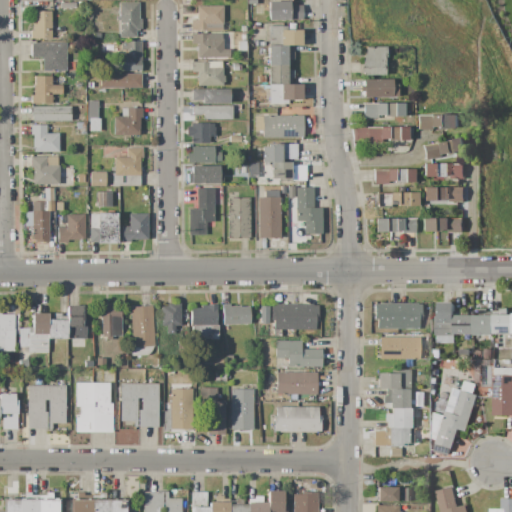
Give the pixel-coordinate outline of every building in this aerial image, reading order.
[(118,2),(138,2),(138,19),(140,19),(140,31),(135,31),(135,38),(118,38),(118,2)] [(268,2),(289,2),(289,6),(302,6),(302,21),(284,21),(284,22),(280,22),(280,21),(268,21),(268,2)] [(191,20),(196,20),(196,6),(221,6),(222,31),(191,31),(191,20)] [(34,12),(50,12),(50,39),(30,39),(30,31),(32,31),(32,20),(34,20),(34,12)] [(268,27),(280,27),(280,30),(301,30),(301,46),(290,46),(268,46),(268,27)] [(191,34),(221,34),(221,39),(222,39),(222,49),(228,49),(228,58),(221,58),(221,59),(218,59),(218,58),(217,58),(197,58),(197,45),(191,45),(191,34)] [(127,42),(140,42),(140,63),(141,63),(141,68),(140,68),(140,71),(116,71),(116,54),(127,54),(127,42)] [(237,42),(245,42),(245,51),(237,51),(237,42)] [(30,43),(66,43),(66,57),(66,62),(75,62),(75,70),(66,70),(66,71),(42,71),(42,57),(30,57),(30,43)] [(268,46),(290,46),(290,52),(293,52),(293,60),(287,60),(287,65),(268,65),(268,46)] [(360,47),(386,47),(386,49),(391,49),(391,56),(386,56),(386,64),(385,64),(385,75),(360,75),(360,47)] [(191,62),(207,62),(207,61),(222,61),(222,76),(224,76),(224,83),(222,83),(222,86),(198,86),(197,73),(191,73),(191,62)] [(268,65),(287,65),(287,70),(293,70),(293,78),(287,78),(287,85),(269,85),(268,85),(268,65)] [(99,74),(140,74),(140,88),(123,88),(123,89),(117,89),(117,88),(99,88),(99,74)] [(33,76),(51,76),(51,85),(62,85),(62,95),(51,95),(51,104),(31,104),(31,96),(33,96),(33,76)] [(363,80),(392,80),(392,85),(398,85),(398,96),(392,96),(392,97),(363,97),(363,96),(361,96),(361,92),(359,92),(359,85),(362,85),(362,81),(363,81),(363,80)] [(269,85),(287,85),(302,84),(302,103),(287,103),(287,104),(269,104),(269,85)] [(191,90),(229,89),(229,104),(201,104),(201,100),(191,100),(191,90)] [(87,101),(97,101),(97,119),(99,119),(99,124),(98,124),(98,132),(89,132),(89,122),(86,122),(87,101)] [(363,104),(404,104),(404,117),(383,117),(383,116),(381,116),(381,117),(378,117),(378,115),(375,115),(375,118),(363,118),(363,104)] [(191,106),(231,106),(231,120),(202,120),(202,115),(191,115),(191,106)] [(30,107),(70,107),(70,122),(30,122),(30,107)] [(114,117),(121,117),(121,109),(126,109),(126,108),(141,108),(141,118),(139,118),(138,130),(137,130),(137,135),(114,135),(114,117)] [(418,115),(438,115),(438,114),(448,114),(448,116),(458,116),(458,129),(447,129),(447,130),(437,130),(437,129),(435,129),(435,127),(432,127),(432,130),(418,130),(418,115)] [(262,116),(302,116),(302,138),(262,138),(262,131),(254,131),(254,117),(262,117),(262,116)] [(190,124),(208,124),(212,124),(212,128),(214,128),(214,137),(208,137),(208,143),(190,143),(190,137),(186,137),(186,126),(190,126),(190,124)] [(30,125),(46,125),(46,133),(58,133),(58,152),(33,152),(33,135),(30,135),(30,125)] [(351,128),(408,128),(412,128),(412,136),(408,136),(408,140),(387,141),(387,139),(381,139),(381,143),(366,143),(366,141),(351,141),(351,128)] [(422,146),(463,138),(466,151),(461,152),(461,155),(451,157),(451,154),(445,155),(445,154),(443,154),(443,155),(439,156),(440,156),(425,159),(422,146)] [(268,144),(296,144),(296,160),(282,160),(282,163),(271,162),(261,162),(261,147),(268,147),(268,144)] [(112,186),(112,175),(113,176),(114,157),(126,157),(126,147),(141,148),(141,159),(139,159),(139,186),(112,186)] [(190,147),(214,147),(214,153),(220,153),(220,161),(214,161),(214,163),(190,163),(190,162),(186,162),(186,153),(190,153),(190,147)] [(86,151),(87,151),(87,149),(93,149),(93,151),(94,151),(94,160),(86,160),(86,151)] [(30,157),(57,157),(57,167),(59,167),(59,184),(33,184),(33,167),(30,167),(30,157)] [(271,162),(282,163),(291,163),(291,165),(305,166),(305,181),(291,181),(277,181),(278,178),(276,178),(276,179),(272,179),(272,178),(270,178),(271,162)] [(248,163),(258,164),(257,171),(260,171),(260,175),(257,175),(257,178),(252,178),(248,178),(248,163)] [(241,164),(248,164),(247,173),(240,173),(241,164)] [(423,164),(451,164),(465,164),(465,178),(449,178),(449,176),(443,176),(444,177),(423,177),(423,164)] [(191,166),(218,166),(218,173),(222,173),(222,181),(218,181),(218,184),(205,184),(205,185),(193,185),(193,184),(189,184),(189,182),(186,182),(186,173),(191,173),(191,166)] [(373,171),(386,171),(386,169),(413,169),(413,182),(393,182),(393,181),(387,181),(387,184),(373,184),(373,171)] [(90,172),(105,173),(104,187),(89,186),(90,178),(87,178),(87,172),(90,172)] [(423,188),(450,187),(450,188),(464,188),(464,202),(467,202),(467,209),(458,209),(457,202),(450,203),(450,200),(443,200),(443,201),(424,201),(423,188)] [(32,202),(44,202),(44,199),(39,199),(39,194),(44,194),(44,188),(53,189),(53,207),(45,207),(45,211),(48,211),(48,235),(47,235),(47,243),(35,243),(35,240),(31,240),(32,202)] [(295,188),(312,188),(312,208),(321,208),(321,234),(304,234),(304,221),(295,222),(295,188)] [(187,209),(197,209),(197,189),(213,189),(213,222),(205,222),(205,236),(187,236),(187,209)] [(257,198),(264,198),(264,190),(278,190),(278,198),(280,198),(280,239),(257,239),(257,198)] [(95,193),(111,193),(111,207),(95,207),(95,193)] [(376,193),(417,193),(417,206),(406,206),(406,207),(396,207),(396,205),(391,205),(391,208),(376,208),(376,193)] [(226,198),(249,197),(249,239),(227,239),(226,198)] [(96,213),(116,213),(116,245),(96,245),(96,243),(89,243),(90,214),(96,214),(96,213)] [(122,226),(128,227),(128,214),(146,214),(146,230),(147,231),(147,233),(146,234),(146,240),(130,240),(130,243),(122,243),(122,226)] [(66,215),(84,215),(84,240),(78,240),(78,241),(67,241),(67,243),(57,243),(57,227),(66,227),(66,223),(60,223),(60,216),(66,216),(66,215)] [(422,219),(433,218),(433,219),(449,218),(449,219),(463,219),(463,232),(449,233),(449,231),(442,231),(442,232),(422,232),(422,219)] [(374,219),(385,219),(402,219),(415,219),(415,233),(402,233),(402,231),(395,231),(395,232),(375,233),(374,219)] [(374,304),(377,304),(377,303),(417,304),(417,305),(421,305),(421,320),(420,320),(420,329),(376,329),(376,320),(374,320),(374,304)] [(454,312),(454,334),(454,344),(436,344),(437,336),(435,336),(435,317),(438,317),(439,303),(454,303),(454,312)] [(161,307),(166,307),(166,304),(180,304),(180,326),(174,326),(174,334),(166,334),(166,326),(161,326),(161,307)] [(190,308),(200,308),(200,306),(208,306),(208,304),(215,304),(215,309),(217,309),(217,336),(209,336),(209,337),(192,337),(192,326),(190,326),(190,308)] [(101,305),(111,305),(111,309),(120,309),(121,336),(102,337),(101,305)] [(222,305),(229,305),(229,306),(240,306),(240,307),(249,307),(250,325),(222,326),(222,305)] [(271,305),(276,305),(313,305),(313,306),(318,306),(317,320),(315,320),(315,329),(274,329),(274,321),(271,321),(271,305)] [(66,306),(82,306),(83,320),(85,320),(86,339),(84,339),(85,348),(72,348),(71,339),(67,339),(67,320),(66,306)] [(129,308),(152,306),(153,347),(147,356),(132,357),(131,347),(132,347),(129,308)] [(258,324),(267,324),(267,306),(259,306),(258,324)] [(13,315),(14,352),(0,352),(0,308),(1,315),(13,315)] [(474,316),(473,335),(454,334),(454,312),(460,312),(460,309),(469,309),(469,316),(474,316)] [(493,316),(493,334),(493,336),(473,335),(474,316),(479,316),(479,309),(487,309),(487,313),(492,313),(492,316),(493,316)] [(511,315),(511,334),(493,334),(493,316),(493,315),(494,312),(499,312),(499,309),(507,309),(507,315),(511,315)] [(47,320),(47,339),(48,354),(29,354),(29,365),(19,366),(18,329),(28,328),(28,327),(32,327),(31,314),(47,313),(47,320)] [(67,320),(67,339),(47,339),(47,320),(53,320),(52,314),(61,313),(61,320),(67,320)] [(379,338),(419,338),(419,360),(378,360),(379,338)] [(274,341),(301,341),(301,349),(321,350),(321,367),(288,367),(288,359),(274,359),(274,341)] [(96,358),(105,358),(106,366),(96,366),(96,358)] [(493,375),(494,375),(495,368),(511,368),(511,415),(492,415),(493,375)] [(377,374),(398,374),(398,370),(410,370),(410,390),(408,390),(386,389),(377,389),(377,374)] [(214,372),(226,372),(226,383),(214,383),(214,372)] [(276,372),(316,373),(316,395),(276,394),(276,372)] [(477,396),(466,431),(458,429),(452,449),(449,456),(434,451),(436,444),(437,440),(433,439),(434,413),(435,413),(437,407),(436,406),(439,399),(440,399),(442,393),(448,395),(446,401),(449,401),(453,388),(461,391),(464,381),(476,385),(473,394),(477,396)] [(75,383),(110,383),(110,404),(112,404),(112,433),(75,432),(75,415),(79,415),(79,407),(75,407),(75,383)] [(120,384),(157,384),(157,428),(133,428),(133,421),(120,421),(120,384)] [(26,386),(65,386),(65,424),(52,424),(52,429),(27,429),(26,386)] [(207,435),(207,403),(199,403),(199,388),(216,388),(216,395),(221,395),(221,401),(224,401),(224,435),(207,435)] [(230,389),(253,390),(253,430),(230,430),(230,389)] [(408,390),(408,400),(413,401),(413,392),(424,392),(424,407),(413,407),(413,405),(408,405),(408,409),(389,409),(390,404),(383,403),(384,396),(386,396),(386,389),(408,390)] [(169,390),(191,390),(191,429),(169,429),(169,390)] [(0,394),(15,394),(15,400),(18,400),(18,414),(17,414),(17,429),(2,430),(2,414),(0,414),(0,394)] [(276,407),(318,408),(317,416),(320,416),(320,432),(315,432),(315,433),(279,433),(279,432),(271,431),(271,427),(273,427),(273,419),(276,419),(276,407)] [(391,409),(411,410),(411,429),(391,428),(391,423),(385,423),(385,414),(391,414),(391,409)] [(411,429),(416,429),(415,445),(408,445),(408,447),(385,447),(385,446),(373,446),(373,432),(385,432),(385,428),(391,428),(411,429)] [(389,448),(400,448),(400,452),(408,452),(408,458),(389,457),(389,448)] [(377,487),(396,488),(396,503),(377,502),(377,487)] [(465,505),(466,511),(440,511),(436,492),(453,488),(458,507),(465,505)] [(402,489),(411,489),(411,502),(402,502),(402,489)] [(268,491),(283,491),(283,511),(268,511),(268,503),(268,491)] [(142,511),(142,500),(145,500),(145,492),(166,492),(166,495),(174,495),(174,498),(180,498),(180,511),(142,511)] [(317,493),(317,511),(292,511),(292,494),(305,494),(305,492),(317,493)] [(190,511),(190,493),(206,493),(206,508),(209,508),(209,511),(190,511)] [(511,500),(511,511),(490,511),(490,509),(501,509),(501,500),(511,500)] [(0,511),(0,501),(57,501),(57,511),(0,511)] [(72,511),(72,501),(124,501),(124,511),(72,511)] [(229,503),(229,505),(229,511),(209,511),(209,503),(229,503)] [(247,503),(268,503),(268,511),(267,511),(247,511),(247,504),(247,503)]
